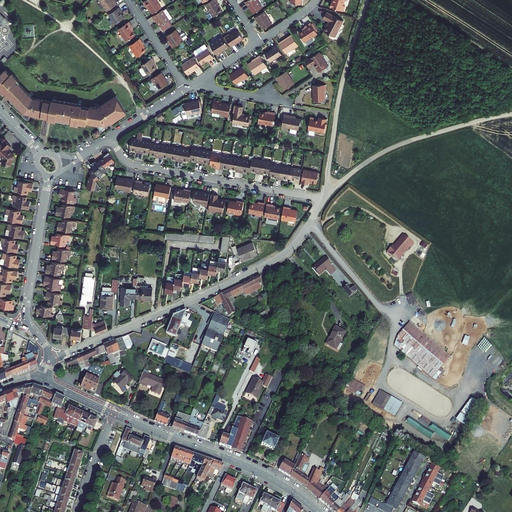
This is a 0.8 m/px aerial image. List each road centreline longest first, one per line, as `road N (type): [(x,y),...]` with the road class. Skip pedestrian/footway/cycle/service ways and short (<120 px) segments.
road 1 (residential): [(54,357),(281,255),(324,199)]
road 2 (residential): [(110,137),(131,164),(324,199)]
road 3 (secondary): [(113,414),(255,470),(317,511)]
road 4 (unclassified): [(324,199),(400,144),(511,114)]
road 5 (track): [(324,199),(342,80),(368,0)]
road 6 (residential): [(29,329),(24,311),(48,175)]
